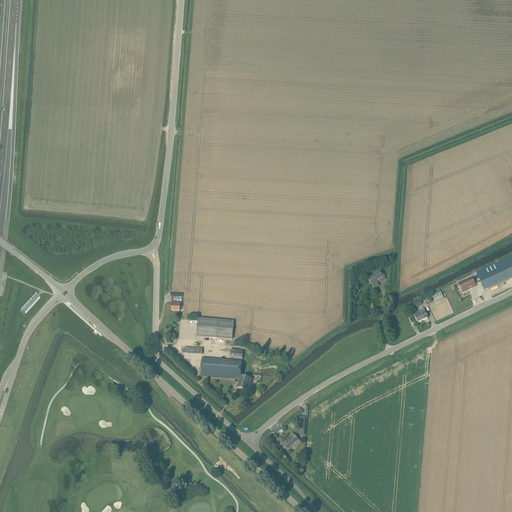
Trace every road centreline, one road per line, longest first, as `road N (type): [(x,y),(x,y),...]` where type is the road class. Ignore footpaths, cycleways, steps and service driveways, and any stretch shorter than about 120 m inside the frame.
road 1 (tertiary): [(302,511),(64,292)]
road 2 (unclassified): [(248,443),(331,380),(511,292)]
road 3 (unclassified): [(150,249),(169,154),(181,0)]
road 4 (unclassified): [(248,443),(158,361),(150,249)]
road 5 (motorway): [(0,177),(14,0)]
road 6 (track): [(276,511),(224,463),(161,382)]
road 7 (tertiary): [(0,416),(26,337),(64,292)]
